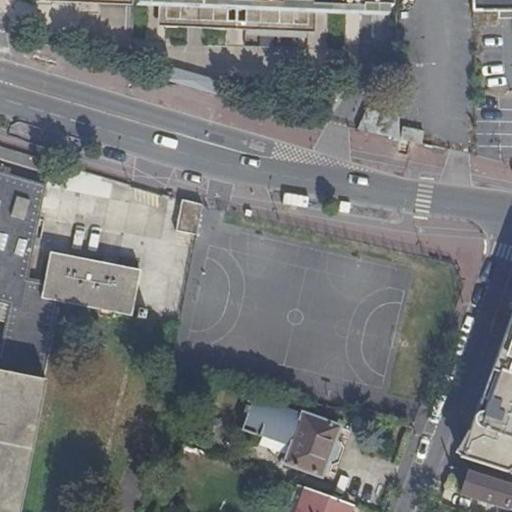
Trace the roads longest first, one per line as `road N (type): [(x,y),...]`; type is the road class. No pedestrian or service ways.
road 1 (tertiary): [(511,209),(225,163),(0,98)]
road 2 (residential): [(511,209),(508,241),(411,511)]
